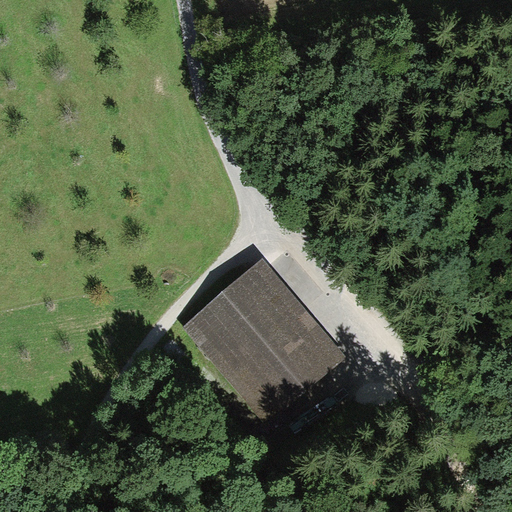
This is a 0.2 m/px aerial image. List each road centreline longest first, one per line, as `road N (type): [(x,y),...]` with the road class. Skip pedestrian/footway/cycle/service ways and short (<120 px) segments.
road 1 (track): [(259,218),(107,381),(34,511)]
road 2 (track): [(387,361),(451,459),(471,511)]
road 3 (residential): [(179,0),(214,137)]
